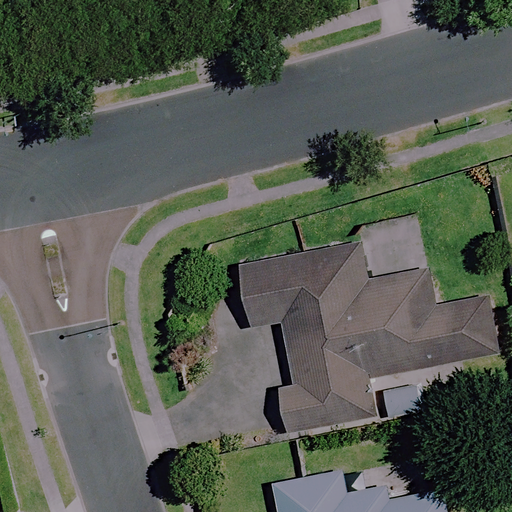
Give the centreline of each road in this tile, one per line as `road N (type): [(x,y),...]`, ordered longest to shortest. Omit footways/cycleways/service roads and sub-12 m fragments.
road 1 (residential): [(511,48),(103,158)]
road 2 (residential): [(100,438),(80,245),(103,158)]
road 3 (residential): [(0,221),(100,438)]
